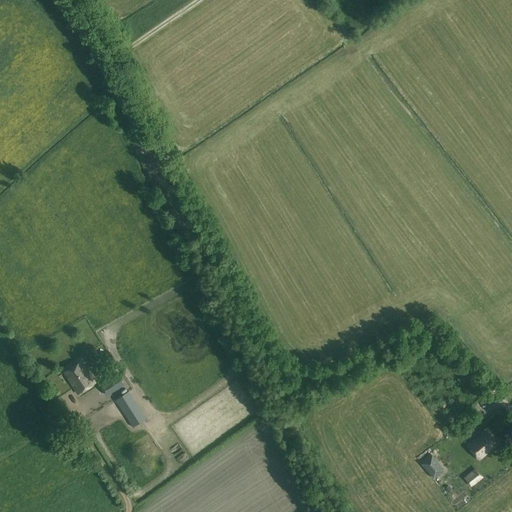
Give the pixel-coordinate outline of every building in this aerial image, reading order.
[(65,372),(78,393),(95,383),(81,362),(65,372)] [(138,364),(124,372),(146,409),(160,401),(138,364)] [(107,395),(124,385),(117,374),(100,385),(107,395)] [(128,391),(115,400),(132,427),(139,423),(127,404),(133,400),(128,391)] [(486,430),(468,446),(479,459),(497,444),(486,430)] [(457,459),(465,471),(473,466),(465,454),(457,459)] [(432,456),(422,464),(433,477),(443,469),(432,456)]
